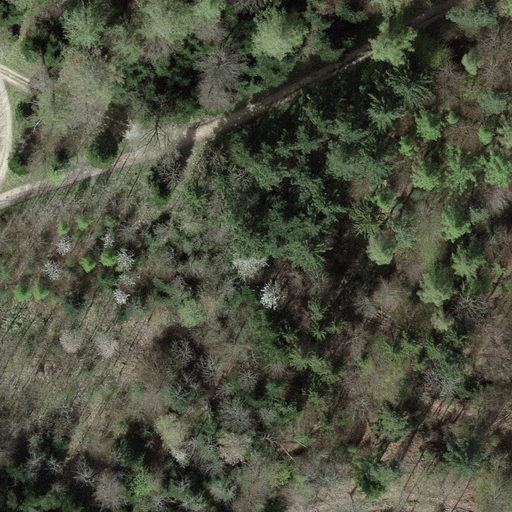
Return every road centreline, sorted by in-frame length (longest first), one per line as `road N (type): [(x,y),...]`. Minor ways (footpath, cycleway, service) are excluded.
road 1 (track): [(456,0),(310,82),(169,142)]
road 2 (track): [(0,67),(169,142)]
road 3 (track): [(0,199),(169,142)]
